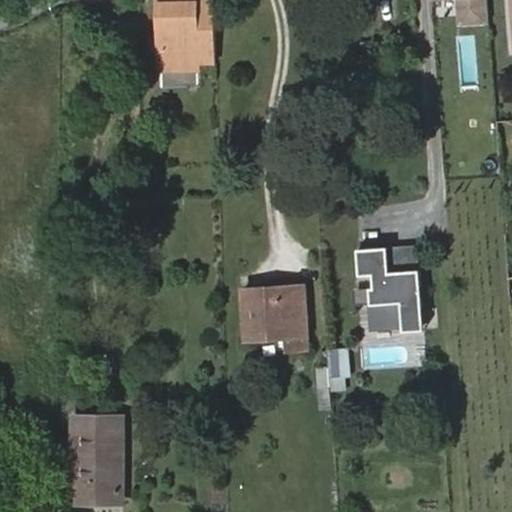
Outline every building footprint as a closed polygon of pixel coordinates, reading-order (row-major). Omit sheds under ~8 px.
[(160,0),(162,51),(197,50),(198,61),(217,60),(216,0),(160,0)] [(489,0),(457,0),(460,25),(491,23),(489,0)] [(511,0),(502,0),(506,60),(511,60),(511,28),(509,28),(506,0),(511,0)] [(162,51),(162,66),(198,66),(198,61),(197,50),(162,51)] [(176,71),(175,84),(196,86),(197,73),(176,71)] [(416,247),(386,248),(387,273),(418,272),(416,247)] [(370,329),(401,327),(400,309),(420,308),(418,272),(387,273),(386,248),(356,250),(358,277),(371,275),(372,289),(368,289),(370,329)] [(266,293),(266,285),(243,287),(245,336),(286,333),(287,345),(305,344),(301,282),(278,284),(278,293),(266,293)] [(278,284),(266,285),(266,293),(278,293),(278,284)] [(401,327),(402,332),(421,331),(420,308),(400,309),(401,327)] [(331,390),(351,390),(350,346),(328,346),(328,366),(318,366),(319,408),(331,408),(331,390)] [(74,417),(73,499),(120,500),(120,418),(74,417)]
